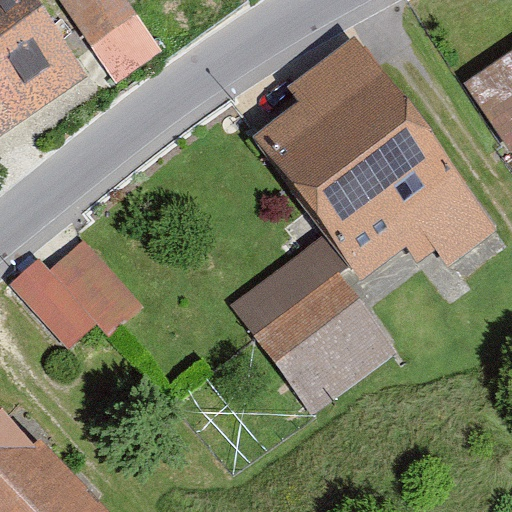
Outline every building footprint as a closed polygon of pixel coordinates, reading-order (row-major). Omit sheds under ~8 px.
[(27,0),(0,0),(0,129),(80,75),(27,0)] [(157,50),(122,0),(64,0),(117,77),(157,50)] [(256,138),(362,282),(405,250),(416,265),(436,250),(448,267),(497,231),(355,39),(289,87),(302,105),(256,138)] [(323,240),(229,309),(310,419),(404,350),(323,240)] [(136,306),(83,248),(50,279),(38,266),(16,286),(69,343),(95,320),(107,333),(136,306)] [(132,511),(37,404),(35,405),(0,365),(0,511),(132,511)]
